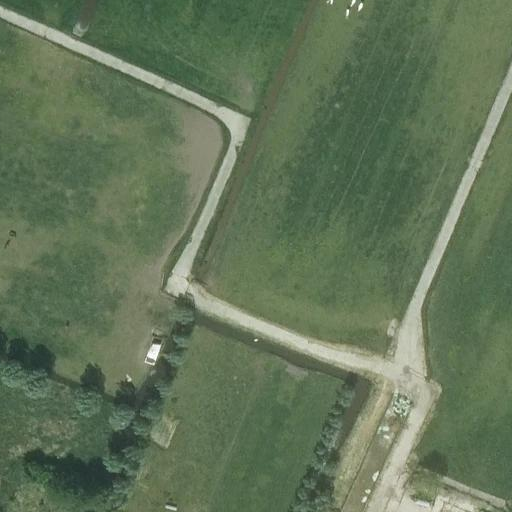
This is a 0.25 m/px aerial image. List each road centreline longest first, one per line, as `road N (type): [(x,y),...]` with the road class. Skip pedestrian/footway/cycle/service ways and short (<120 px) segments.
road 1 (track): [(411,362),(352,348),(177,281),(241,143),(233,101),(5,0)]
road 2 (track): [(375,511),(429,388),(411,362),(417,307),(511,83)]
